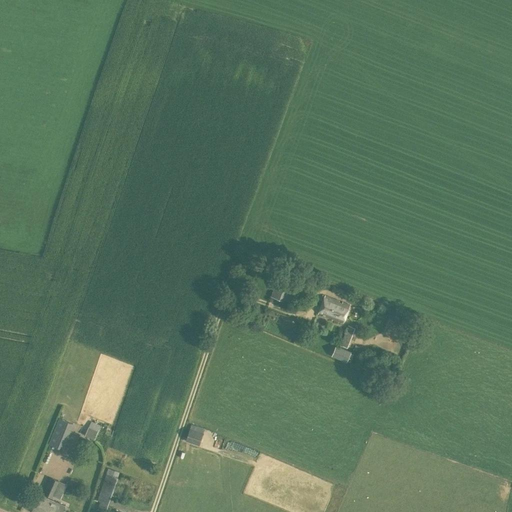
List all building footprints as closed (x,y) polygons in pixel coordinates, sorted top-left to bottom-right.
[(290,281),(277,277),(271,296),(283,301),(290,281)] [(342,301),(342,303),(338,302),(339,300),(325,295),(318,314),(342,322),(349,304),(342,301)] [(340,345),(347,348),(355,328),(348,325),(340,345)] [(350,352),(336,346),(332,355),(347,362),(350,352)] [(48,443),(63,449),(73,424),(59,418),(48,443)] [(89,427),(88,427),(85,435),(94,439),(98,431),(100,426),(90,422),(89,427)] [(185,441),(199,446),(204,428),(191,424),(185,441)] [(96,501),(100,501),(97,509),(105,511),(118,478),(117,478),(119,472),(108,468),(96,501)] [(67,484),(77,488),(80,482),(71,477),(67,484)] [(60,482),(51,478),(44,495),(52,498),(60,482)] [(62,511),(65,506),(39,495),(32,511),(34,511),(62,511)]
